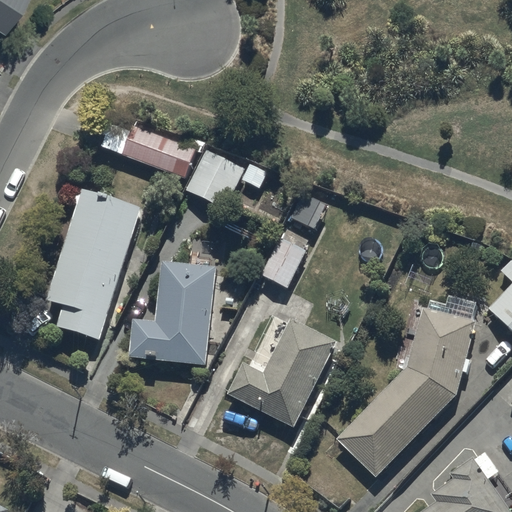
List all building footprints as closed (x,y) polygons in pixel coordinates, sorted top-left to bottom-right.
[(0,0),(0,11),(5,15),(14,0),(0,0)] [(110,121),(101,144),(188,178),(198,151),(205,154),(209,143),(191,136),(188,143),(137,124),(134,130),(110,121)] [(248,169),(208,150),(188,191),(228,210),(243,179),(262,189),(270,173),(251,164),(248,169)] [(104,341),(144,206),(83,188),(50,298),(68,303),(61,328),(104,341)] [(303,192),(291,217),(317,230),(330,205),(303,192)] [(290,289),(309,250),(281,236),(262,274),(273,279),(269,286),(281,292),(284,286),(290,289)] [(210,365),(220,265),(166,260),(160,321),(136,319),(132,357),(210,365)] [(511,280),(511,287),(491,309),(511,328),(511,261),(502,271),(511,280)] [(339,440),(377,477),(461,394),(466,372),(470,373),(473,360),(468,358),(481,301),(450,294),(448,303),(434,300),(432,309),(425,308),(412,365),(339,440)] [(297,427),(340,340),(295,318),(267,374),(246,363),(230,394),(297,427)] [(427,511),(511,511),(511,507),(492,479),(503,471),(489,451),(478,459),(476,456),(454,472),(458,479),(437,494),(442,501),(427,511)] [(0,511),(12,511),(13,510),(0,503),(0,511)]
